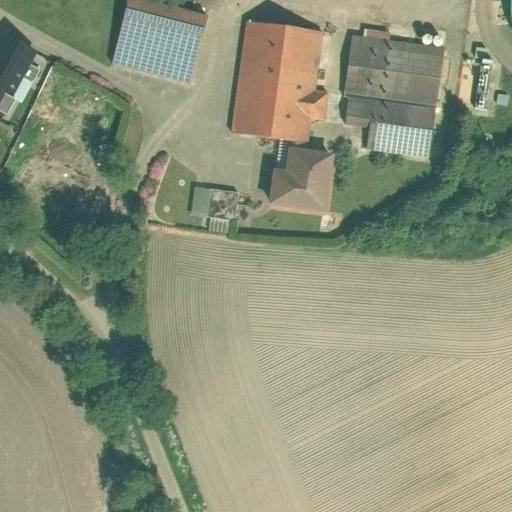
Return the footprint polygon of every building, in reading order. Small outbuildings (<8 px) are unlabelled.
[(205,13),(147,0),(123,0),(109,64),(189,83),(205,13)] [(511,0),(503,0),(504,0),(505,21),(511,36),(511,0)] [(323,31),(239,20),(225,132),(282,138),(307,143),(310,125),(321,126),(325,94),(315,93),(323,31)] [(0,101),(9,86),(30,99),(55,57),(5,28),(0,35),(0,101)] [(442,49),(345,38),(339,94),(367,97),(360,152),(429,160),(442,49)] [(307,143),(282,138),(272,198),(325,208),(335,147),(307,143)] [(235,220),(237,192),(191,189),(189,217),(235,220)]
